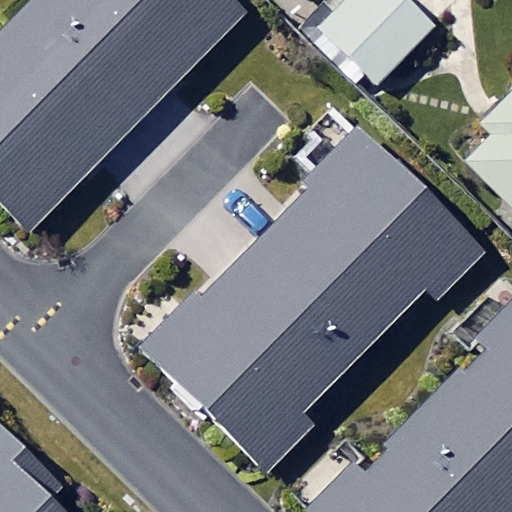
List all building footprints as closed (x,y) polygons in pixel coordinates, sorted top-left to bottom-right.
[(246,14),(231,0),(51,0),(0,54),(0,203),(34,236),(246,14)] [(296,0),(305,9),(315,0),(296,0)] [(423,27),(399,0),(363,0),(325,35),(365,79),(423,27)] [(511,90),(449,155),(511,217),(511,90)] [(468,253),(357,138),(138,349),(253,469),(301,422),(287,407),(413,286),(423,296),(468,253)] [(511,511),(511,301),(301,511),(511,511)] [(56,511),(68,500),(0,436),(0,511),(56,511)]
